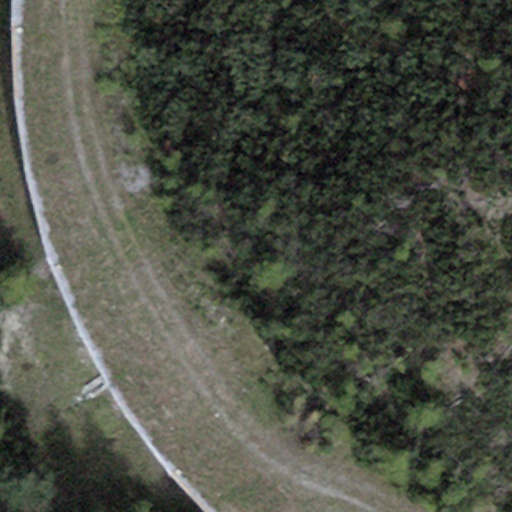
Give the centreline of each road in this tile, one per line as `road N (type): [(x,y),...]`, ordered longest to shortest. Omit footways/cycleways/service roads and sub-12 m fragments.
road 1 (track): [(388,511),(250,433),(151,290),(106,192),(81,111),(71,0)]
road 2 (primary): [(52,0),(57,149),(109,306),(148,381),(265,511)]
